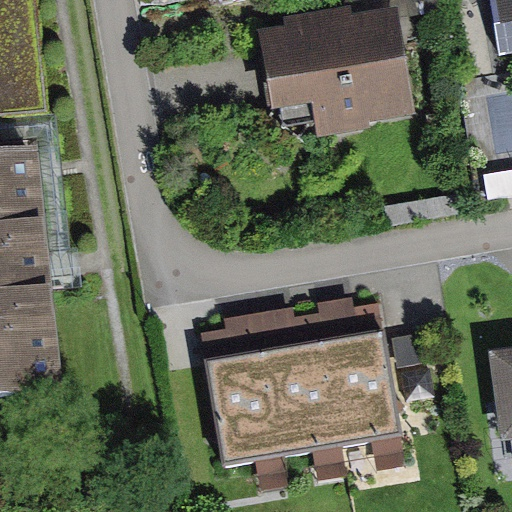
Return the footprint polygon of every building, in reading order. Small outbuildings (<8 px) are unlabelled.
[(44,0),(0,0),(0,119),(54,115),(44,0)] [(511,0),(500,0),(491,1),(499,61),(511,58),(511,0)] [(404,18),(273,32),(282,114),(307,111),(309,133),(415,121),(404,18)] [(43,155),(0,159),(0,404),(69,397),(43,155)] [(325,351),(343,457),(403,446),(384,341),(325,351)] [(265,361),(283,467),(343,457),(325,351),(265,361)] [(502,451),(511,449),(511,356),(490,359),(502,451)] [(224,477),(283,467),(265,361),(206,371),(224,477)]
